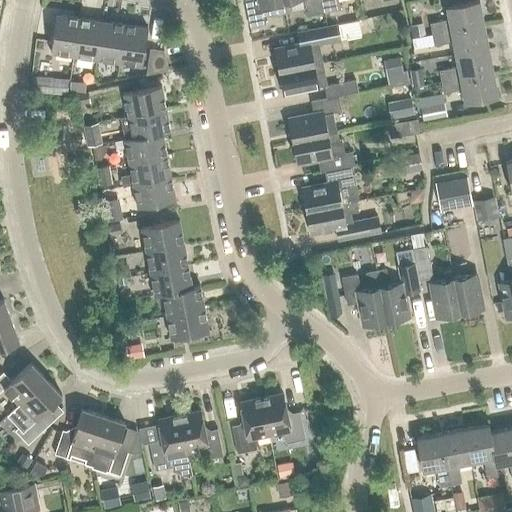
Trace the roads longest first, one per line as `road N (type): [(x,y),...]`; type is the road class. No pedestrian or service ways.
road 1 (residential): [(296,317),(261,357),(185,377),(122,379),(76,357),(49,310),(18,199),(11,137),(24,0)]
road 2 (residential): [(296,317),(255,282),(241,248),(198,28),(183,0)]
road 3 (residential): [(377,395),(511,371)]
